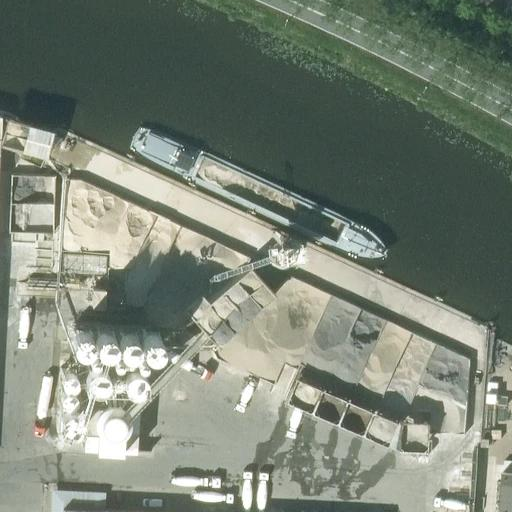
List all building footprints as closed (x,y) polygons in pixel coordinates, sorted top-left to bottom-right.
[(86,331),(83,330),(79,331),(76,332),(74,335),(72,338),(72,341),(72,345),(74,348),(77,350),(80,351),(83,351),(87,351),(89,349),(92,346),(93,343),(93,339),(92,336),(89,333),(86,331)] [(110,332),(107,331),(103,331),(100,333),(98,336),(96,339),(96,342),(96,345),(98,348),(101,351),(104,352),(107,352),(111,352),(113,350),(116,347),(117,344),(117,340),(116,336),(114,334),(110,332)] [(133,333),(129,333),(126,333),(122,335),(120,337),(119,340),(118,344),(119,347),(121,350),(123,352),(126,354),(130,354),(133,353),(136,351),(138,349),(140,345),(140,342),(138,338),(136,335),(133,333)] [(155,334),(151,333),(148,334),(145,335),(142,338),(141,341),(140,344),(141,348),(143,351),(145,353),(148,354),(152,355),(155,354),(158,352),(160,349),(162,346),(162,342),(161,339),(158,336),(155,334)] [(100,368),(96,368),(92,368),(89,370),(87,372),(85,376),(85,379),(86,382),(87,385),(90,388),(93,389),(96,389),(100,388),(103,387),(105,384),(106,380),(106,377),(105,373),(103,370),(100,368)] [(138,372),(135,371),(131,371),(128,373),(126,376),(124,379),(124,382),(124,385),(126,388),(129,391),(132,392),(135,392),(139,391),(141,390),(144,387),(145,383),(145,380),(144,376),(142,373),(138,372)] [(77,381),(77,379),(76,376),(74,374),(72,373),(70,372),(67,372),(64,373),(62,375),(61,377),(60,380),(61,383),(62,385),(64,387),(67,388),(70,388),(72,388),(74,386),(76,384),(77,381)] [(511,511),(511,471),(503,471),(500,511),(511,511)] [(154,511),(91,509),(92,499),(89,496),(58,495),(55,497),(54,511),(154,511)]
